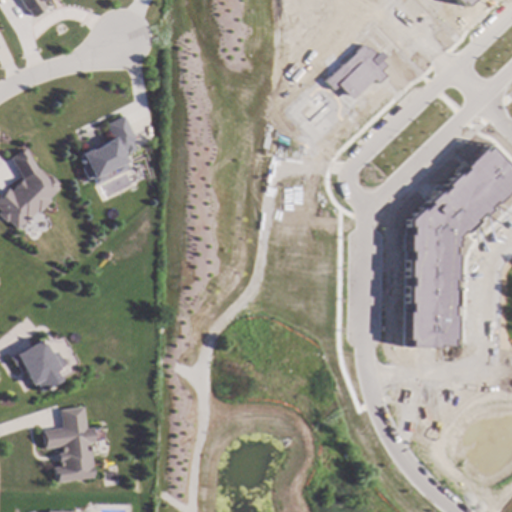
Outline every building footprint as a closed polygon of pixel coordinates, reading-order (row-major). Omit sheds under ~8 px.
[(16,0),(39,0),(38,1),(42,8),(28,17),(24,10),(23,11),(16,0)] [(320,81),(359,45),(364,50),(366,48),(372,55),(377,51),(379,54),(382,57),(378,61),(383,66),(378,71),(382,76),(375,84),(370,79),(348,100),(335,86),(329,91),(320,81)] [(131,138),(128,139),(132,148),(124,152),(122,149),(120,151),(124,161),(123,162),(125,166),(115,170),(114,167),(101,173),(103,177),(92,182),(89,176),(84,178),(78,166),(80,165),(76,155),(87,149),(88,150),(104,143),(103,140),(110,137),(103,122),(120,113),(131,138)] [(401,220),(413,209),(416,211),(422,205),(420,203),(431,192),(434,195),(441,188),(439,185),(450,174),(453,177),(460,170),(457,167),(475,150),(477,152),(482,148),(502,169),(501,170),(510,179),(505,184),(507,186),(488,204),(486,202),(480,208),(482,210),(476,216),(474,213),(467,220),(469,222),(457,234),(454,232),(448,238),(450,240),(448,243),(448,248),(445,248),(445,255),(448,255),(447,280),(444,280),(444,290),(447,290),(447,307),(444,307),(443,316),(447,316),(446,340),(443,340),(443,346),(430,346),(430,348),(421,348),(401,347),(401,341),(398,341),(399,312),(402,313),(402,304),(399,304),(399,286),(402,286),(403,278),(399,278),(400,260),(403,260),(403,252),(400,252),(401,235),(404,235),(404,227),(401,227),(401,220)] [(7,159),(22,150),(33,168),(44,179),(47,176),(55,184),(52,186),(55,188),(44,199),(46,201),(34,214),(32,212),(21,222),(20,221),(13,229),(4,221),(2,223),(0,221),(0,192),(4,188),(8,191),(19,179),(7,159)] [(45,355),(52,351),(59,366),(50,370),(55,380),(35,390),(31,382),(26,385),(22,377),(23,376),(21,372),(17,374),(12,365),(9,367),(5,358),(11,355),(10,354),(37,340),(45,355)] [(78,407),(81,429),(87,428),(89,442),(83,443),(88,478),(52,482),(52,481),(50,481),(49,468),(56,467),(56,462),(54,462),(53,453),(57,453),(56,447),(40,449),(39,447),(38,447),(37,435),(38,435),(37,431),(56,429),(54,410),(78,407)]
